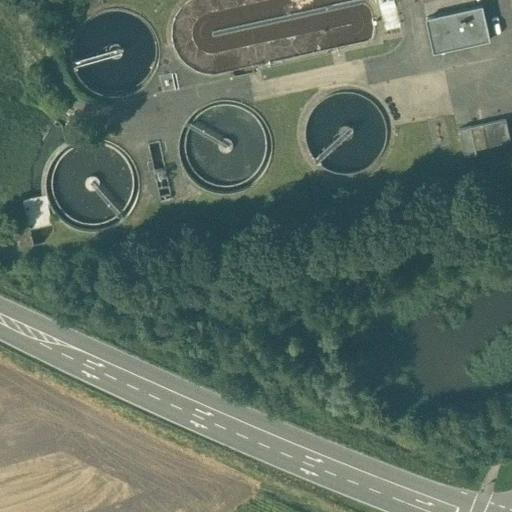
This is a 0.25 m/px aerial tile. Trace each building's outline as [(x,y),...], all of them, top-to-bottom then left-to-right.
[(481,6),(425,18),(432,52),(489,40),(481,6)] [(272,120),(292,117),(289,93),(268,96),(272,120)] [(504,119),(481,124),(486,146),(509,141),(504,119)] [(481,124),(470,126),(474,149),(486,146),(481,124)] [(470,126),(458,129),(463,156),(475,154),(474,149),(470,126)] [(47,192),(23,197),(30,226),(53,221),(47,192)]
